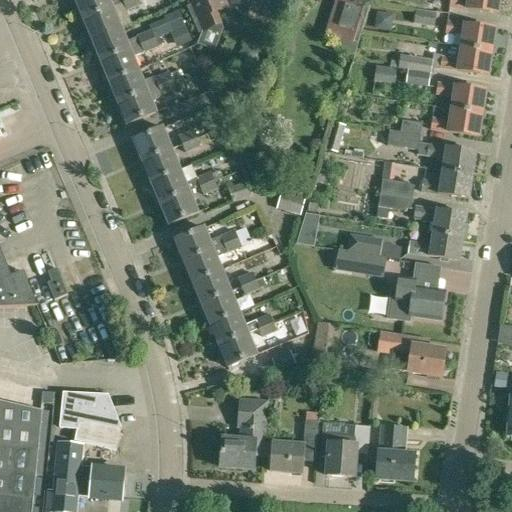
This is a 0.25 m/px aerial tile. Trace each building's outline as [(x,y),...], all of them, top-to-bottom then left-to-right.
[(75,0),(83,19),(129,0),(75,0)] [(139,0),(129,0),(83,19),(92,40),(122,28),(122,29),(132,24),(127,12),(142,6),(139,0)] [(168,0),(160,0),(164,10),(172,7),(168,0)] [(188,0),(191,6),(187,7),(199,34),(203,32),(220,25),(215,13),(227,8),(223,0),(188,0)] [(372,2),(365,0),(353,0),(351,11),(342,8),(333,36),(359,44),(372,2)] [(499,0),(451,0),(450,8),(497,15),(499,0)] [(246,19),(274,28),(280,11),(252,2),(246,19)] [(179,11),(164,17),(170,32),(185,27),(179,11)] [(435,28),(437,14),(416,11),(414,24),(435,28)] [(461,49),(491,53),(495,30),(448,23),(446,34),(463,37),(461,49)] [(122,28),(92,40),(101,62),(156,39),(152,30),(137,37),(137,38),(127,42),(122,29),(122,28)] [(186,28),(170,34),(176,48),(191,42),(186,28)] [(156,39),(101,62),(110,83),(139,71),(134,58),(144,53),(144,54),(159,48),(156,39)] [(491,53),(461,49),(459,61),(443,58),(441,69),(488,77),(491,53)] [(407,71),(431,75),(433,60),(401,55),(399,70),(407,71)] [(358,75),(379,78),(380,69),(359,66),(358,75)] [(210,91),(201,69),(192,73),(201,95),(210,91)] [(144,82),(139,71),(110,83),(119,105),(174,82),(169,73),(156,78),(156,77),(144,82)] [(431,75),(407,71),(405,85),(429,88),(431,75)] [(255,97),(246,75),(214,88),(224,110),(255,97)] [(174,82),(119,105),(127,126),(157,114),(152,102),(164,97),(164,96),(177,90),(174,82)] [(452,110),(482,115),(486,91),(439,84),(438,95),(454,98),(452,110)] [(482,115),(452,110),(450,122),(433,120),(431,130),(478,138),(482,115)] [(403,121),(401,133),(421,136),(423,124),(403,121)] [(142,162),(172,150),(163,129),(133,141),(142,162)] [(194,131),(186,134),(178,137),(182,146),(197,140),(194,131)] [(421,136),(401,133),(390,132),(388,146),(419,151),(421,136)] [(201,148),(197,140),(182,146),(186,154),(201,148)] [(443,172),(472,176),(476,153),(430,146),(428,157),(445,160),(443,172)] [(172,150),(142,162),(151,184),(180,172),(172,150)] [(381,195),(413,199),(414,188),(410,188),(410,184),(393,182),(395,165),(385,163),(382,180),(383,181),(381,195)] [(180,172),(151,184),(160,206),(189,194),(189,193),(200,188),(201,189),(215,183),(215,182),(228,177),(224,167),(196,179),(197,179),(185,184),(180,172)] [(472,176),(443,172),(441,184),(423,181),(422,192),(469,200),(472,176)] [(234,203),(252,195),(247,182),(228,190),(234,203)] [(218,190),(215,183),(201,189),(204,196),(218,190)] [(301,216),(306,197),(282,191),(277,210),(301,216)] [(198,215),(189,194),(160,206),(168,227),(198,215)] [(413,199),(381,195),(379,208),(406,212),(406,210),(411,210),(413,199)] [(433,234),(463,238),(466,214),(418,207),(415,208),(414,220),(435,223),(433,234)] [(287,215),(285,224),(303,228),(305,219),(287,215)] [(71,222),(76,237),(89,232),(84,217),(71,222)] [(213,250),(249,236),(246,229),(236,233),(235,231),(221,237),(209,242),(204,229),(174,241),(183,263),(213,250)] [(463,238),(433,234),(431,246),(410,243),(409,254),(459,261),(463,238)] [(252,244),(249,236),(213,250),(183,263),(192,284),(222,272),(216,259),(252,244)] [(382,241),(363,238),(350,236),(347,252),(360,254),(380,257),(382,241)] [(0,306),(38,305),(24,272),(13,277),(0,244),(0,306)] [(336,267),(351,270),(383,275),(386,260),(386,259),(354,254),(339,252),(336,267)] [(55,301),(68,296),(57,270),(48,273),(52,282),(48,284),(55,301)] [(222,272),(192,284),(201,305),(230,293),(222,272)] [(241,288),(256,281),(253,273),(238,279),(241,288)] [(263,279),(256,281),(241,288),(245,296),(266,287),(263,279)] [(410,318),(441,322),(445,292),(414,288),(415,281),(399,279),(397,291),(392,290),(387,320),(405,322),(409,322),(410,318)] [(230,293),(201,305),(209,327),(239,315),(230,293)] [(244,326),(239,315),(209,327),(218,348),(248,336),(248,335),(259,330),(274,324),(270,315),(256,321),(244,326)] [(274,324),(259,330),(262,339),(277,332),(274,324)] [(316,325),(311,365),(328,367),(333,326),(316,325)] [(498,344),(511,346),(511,327),(501,326),(498,344)] [(257,357),(248,336),(218,348),(227,370),(257,357)] [(419,339),(396,336),(393,355),(410,358),(408,374),(441,379),(445,351),(418,347),(419,339)] [(277,373),(296,364),(291,352),(272,359),(277,373)] [(64,393),(61,428),(79,429),(76,441),(116,451),(121,430),(118,429),(119,424),(109,396),(64,393)] [(0,401),(0,511),(32,511),(39,450),(42,411),(0,401)] [(263,459),(267,406),(240,404),(238,430),(246,431),(245,443),(223,441),(220,469),(254,472),(255,458),(263,459)] [(305,421),(304,433),(303,448),(273,445),(271,472),(303,475),(304,459),(316,460),(319,423),(318,422),(318,414),(307,413),(306,422),(305,421)] [(322,436),(320,457),(328,458),(326,477),(354,479),(356,456),(368,457),(370,428),(356,427),(355,438),(322,436)] [(413,483),(415,455),(401,455),(402,428),(384,427),(383,448),(379,453),(377,481),(413,483)] [(59,468),(55,511),(62,511),(75,511),(77,495),(92,497),(92,498),(120,500),(122,472),(94,470),(94,471),(80,470),(81,463),(82,448),(59,446),(57,468),(59,468)]
